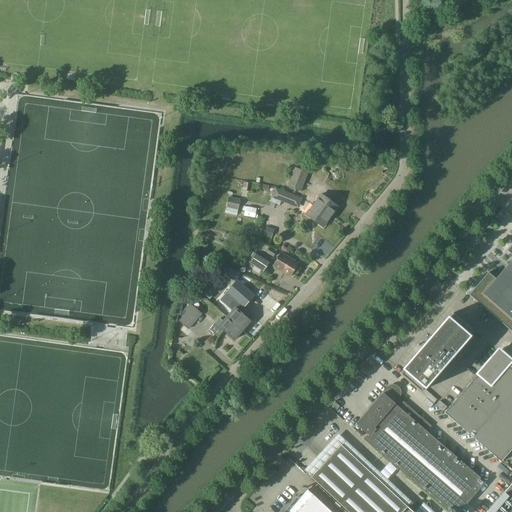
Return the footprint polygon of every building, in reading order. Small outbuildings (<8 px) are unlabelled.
[(288,186),(301,191),(308,172),(295,167),(288,186)] [(275,188),(272,197),(294,206),(297,197),(275,188)] [(315,203),(314,205),(322,210),(330,217),(338,206),(321,194),(321,195),(317,192),(311,200),(315,203)] [(229,197),(227,207),(238,210),(240,200),(229,197)] [(307,200),(300,210),(323,227),(330,217),(314,205),(307,200)] [(227,207),(225,214),(237,216),(238,210),(227,207)] [(267,227),(264,235),(271,238),(274,230),(267,227)] [(511,331),(511,245),(507,251),(511,254),(511,266),(511,267),(507,263),(501,271),(505,275),(499,282),(488,272),(469,295),(511,331)] [(267,247),(265,251),(274,257),(276,252),(267,247)] [(290,277),(298,263),(281,253),(273,266),(290,277)] [(264,272),(270,262),(256,254),(250,263),(264,272)] [(237,280),(227,292),(234,298),(244,307),(254,296),(237,280)] [(213,295),(207,289),(203,293),(210,299),(213,295)] [(251,321),(240,312),(244,307),(234,298),(227,306),(232,311),(227,317),(242,330),(251,321)] [(189,329),(202,314),(193,306),(180,321),(189,329)] [(420,351),(400,374),(420,392),(473,330),(453,313),(433,336),(432,337),(430,338),(429,339),(427,340),(426,341),(425,342),(424,343),(423,345),(422,346),(421,348),(421,349),(420,351)] [(215,323),(209,329),(217,336),(223,330),(234,340),(242,330),(227,317),(223,321),(220,318),(216,323),(215,323)] [(445,412),(473,437),(501,462),(511,449),(511,367),(508,364),(511,360),(499,350),(445,412)] [(367,434),(364,438),(448,511),(459,511),(485,482),(425,430),(429,425),(398,398),(400,394),(400,390),(397,387),(394,386),(390,386),(387,388),(383,393),(369,409),(356,424),(367,434)] [(336,411),(340,406),(335,402),(332,407),(336,411)] [(415,511),(419,508),(412,502),(408,507),(341,445),(311,477),(348,511),(415,511)] [(511,511),(511,483),(487,511),(511,511)] [(331,511),(308,490),(287,511),(331,511)]
